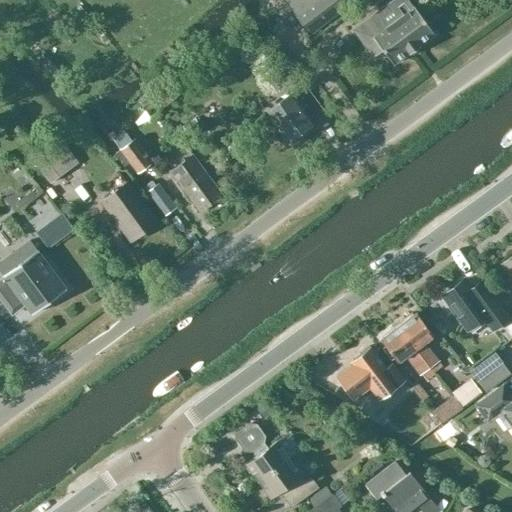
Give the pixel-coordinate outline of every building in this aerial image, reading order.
[(284,0),(294,13),(293,14),(309,34),(346,6),(341,0),(284,0)] [(394,0),(374,15),(380,22),(360,37),(374,56),(383,50),(394,64),(410,52),(410,53),(420,46),(419,45),(435,34),(414,5),(403,13),(394,0)] [(181,91),(173,79),(156,92),(165,103),(181,91)] [(299,132),(317,120),(316,120),(326,113),(301,80),(290,89),(292,92),(264,112),(287,143),(289,142),(292,143),(299,138),(299,132)] [(125,130),(113,139),(120,150),(114,155),(124,167),(129,163),(130,163),(137,173),(151,161),(134,138),(132,139),(125,130)] [(42,152),(33,159),(50,184),(79,163),(67,145),(61,138),(52,145),(51,143),(41,150),(42,152)] [(193,156),(169,172),(199,212),(221,195),(193,156)] [(126,181),(101,200),(131,241),(156,222),(126,181)] [(157,183),(146,191),(163,215),(175,206),(157,183)] [(62,213),(35,232),(48,249),(74,230),(62,213)] [(2,277),(0,278),(0,297),(12,313),(24,303),(32,313),(65,289),(29,241),(11,255),(18,265),(2,276),(2,277)] [(511,256),(502,264),(511,277),(511,256)] [(492,329),(509,317),(488,288),(481,278),(470,287),(465,279),(445,294),(455,307),(452,309),(467,330),(484,318),(492,329)] [(404,322),(398,326),(416,349),(428,365),(437,359),(424,342),(433,336),(415,313),(413,315),(411,313),(402,320),(404,322)] [(398,362),(405,357),(410,362),(411,362),(419,372),(428,365),(416,349),(398,326),(392,331),(391,329),(382,336),(384,338),(381,340),(398,362)] [(353,358),(354,360),(351,363),(352,365),(337,377),(355,399),(370,387),(378,398),(404,378),(393,364),(387,368),(371,347),(361,355),(360,353),(353,358)] [(494,352),(470,370),(478,380),(502,362),(494,352)] [(510,373),(502,362),(478,380),(486,391),(510,373)] [(511,397),(511,398),(503,386),(476,405),(487,421),(502,410),(511,423),(511,397)] [(273,398),(256,409),(263,419),(280,407),(273,398)] [(245,464),(258,481),(289,459),(276,441),(267,448),(263,443),(265,436),(256,424),(249,423),(237,432),(236,439),(244,451),(251,452),(252,451),(255,456),(245,464)] [(448,423),(432,434),(452,448),(457,440),(449,435),(454,431),(448,423)] [(311,478),(305,481),(289,459),(258,481),(270,499),(280,492),(291,507),(318,488),(311,478)] [(422,511),(438,511),(441,511),(429,496),(427,497),(409,472),(405,475),(395,462),(365,485),(376,499),(382,494),(395,511),(407,511),(417,505),(422,511)] [(340,511),(338,508),(340,507),(331,495),(308,511),(307,511),(340,511)]
